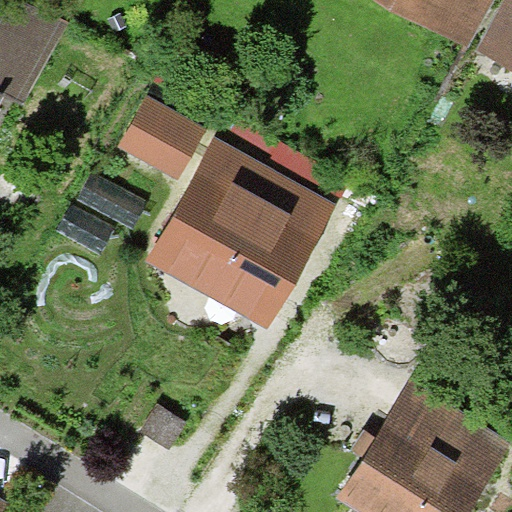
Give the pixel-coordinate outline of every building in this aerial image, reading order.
[(0,0),(0,94),(43,16),(12,0),(0,0)] [(393,0),(461,38),(481,0),(393,0)] [(511,0),(495,0),(470,44),(511,68),(511,0)] [(327,206),(214,143),(153,253),(266,316),(327,206)] [(458,511),(500,445),(468,424),(446,459),(384,419),(338,493),(367,511),(458,511)]
